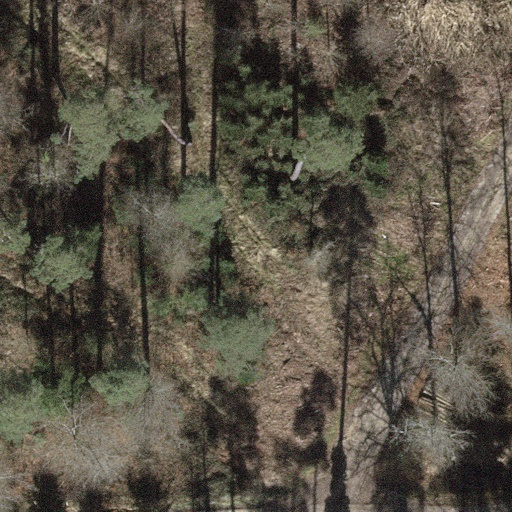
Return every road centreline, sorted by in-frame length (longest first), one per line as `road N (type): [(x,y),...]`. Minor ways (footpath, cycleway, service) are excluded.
road 1 (track): [(511,86),(285,511)]
road 2 (track): [(511,495),(234,511)]
